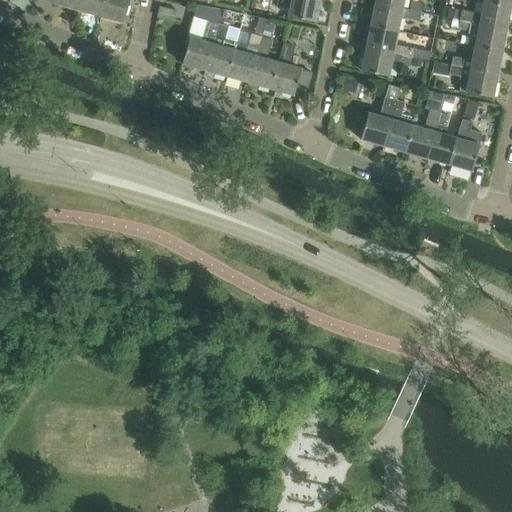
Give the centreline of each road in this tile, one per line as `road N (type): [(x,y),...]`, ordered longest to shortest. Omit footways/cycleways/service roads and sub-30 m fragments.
road 1 (unclassified): [(129,188),(279,239),(511,352)]
road 2 (residential): [(494,214),(464,210),(313,147)]
road 3 (residential): [(313,147),(137,71)]
road 4 (residential): [(137,71),(0,11)]
road 5 (residential): [(313,147),(340,0)]
road 6 (unclassified): [(129,188),(50,151),(0,142)]
road 7 (unclassified): [(0,169),(129,188)]
